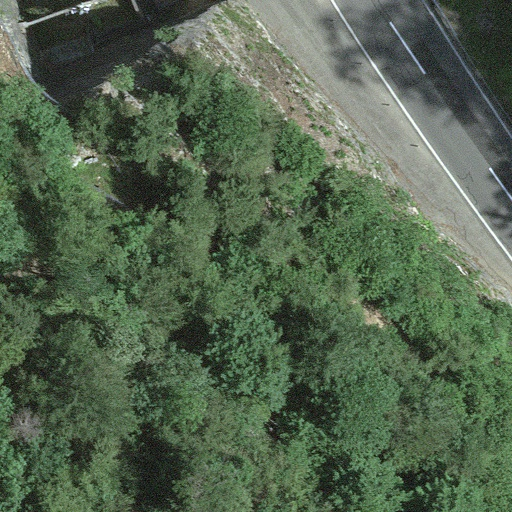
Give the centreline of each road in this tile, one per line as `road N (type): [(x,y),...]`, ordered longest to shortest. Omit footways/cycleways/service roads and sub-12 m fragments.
road 1 (motorway): [(66,0),(278,511)]
road 2 (motorway): [(511,199),(379,0)]
